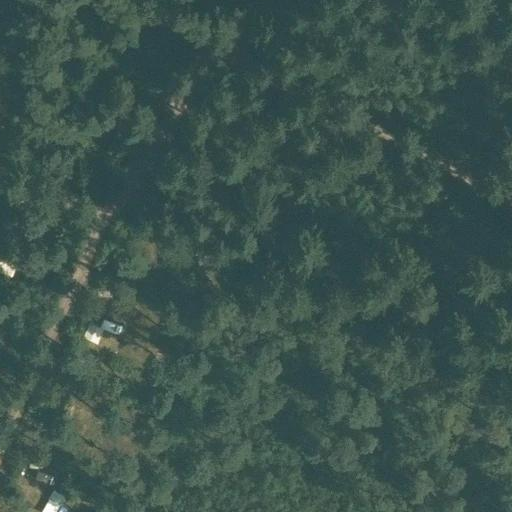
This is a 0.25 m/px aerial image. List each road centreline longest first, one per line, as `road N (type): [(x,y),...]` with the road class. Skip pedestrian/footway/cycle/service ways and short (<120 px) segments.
road 1 (track): [(0,449),(96,232),(252,0)]
road 2 (track): [(150,0),(219,49),(511,201)]
